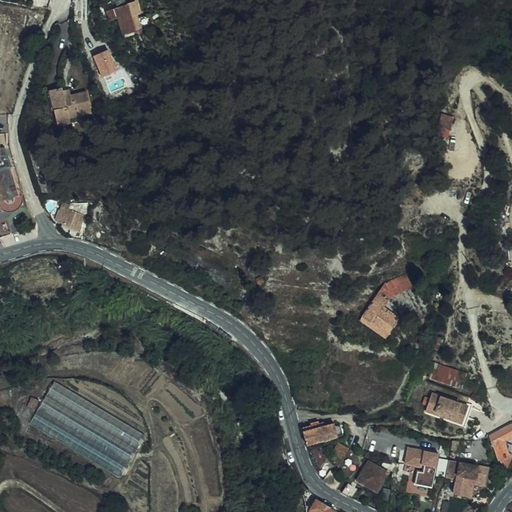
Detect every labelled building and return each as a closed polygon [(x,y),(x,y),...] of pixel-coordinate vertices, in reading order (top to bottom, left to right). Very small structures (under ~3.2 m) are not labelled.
[(117,18),(124,33),(140,26),(135,13),(138,12),(133,0),(132,0),(119,6),(118,4),(115,5),(115,7),(110,9),(105,11),(109,21),(117,18)] [(102,76),(119,70),(111,48),(94,53),(102,76)] [(63,97),(61,91),(49,94),(57,124),(92,115),(86,94),(70,98),(69,96),(63,97)] [(436,134),(450,137),(455,115),(442,112),(436,134)] [(0,203),(6,202),(8,204),(11,204),(14,203),(15,199),(21,197),(8,155),(0,155),(0,203)] [(259,199),(259,200),(260,202),(261,203),(262,204),(263,205),(265,206),(266,206),(268,206),(270,206),(271,204),(272,203),(273,202),(274,200),(274,198),(273,196),(272,195),(271,193),(270,193),(268,192),(266,192),(264,192),(263,193),(261,194),(260,195),(260,197),(259,199)] [(76,234),(82,237),(84,224),(80,222),(85,206),(80,204),(77,211),(66,206),(60,222),(77,228),(76,234)] [(389,294),(415,283),(410,270),(387,278),(385,275),(381,276),(382,280),(389,294)] [(371,320),(375,311),(384,305),(381,303),(386,298),(375,290),(358,314),(365,319),(366,317),(371,320)] [(231,300),(224,297),(220,304),(228,308),(231,300)] [(375,311),(371,320),(384,329),(395,313),(384,305),(375,311)] [(458,386),(463,369),(436,361),(431,378),(458,386)] [(55,380),(32,424),(61,439),(64,433),(56,429),(60,420),(53,417),(59,404),(62,406),(67,396),(80,403),(84,395),(55,380)] [(465,418),(468,408),(430,397),(426,413),(454,422),(456,416),(465,418)] [(454,422),(463,425),(465,418),(456,416),(454,422)] [(315,424),(304,427),(308,443),(340,435),(337,424),(336,422),(327,424),(326,421),(315,424)] [(340,435),(346,434),(343,422),(337,424),(340,435)] [(496,444),(501,461),(501,464),(507,466),(510,458),(508,456),(508,453),(511,455),(511,453),(506,452),(503,441),(511,438),(511,426),(490,434),(493,444),(494,445),(496,444)] [(350,450),(340,444),(336,451),(346,457),(350,450)] [(440,454),(409,448),(406,465),(422,467),(422,465),(426,466),(425,473),(419,472),(416,484),(434,488),(440,454)] [(395,471),(397,462),(387,461),(383,467),(395,471)] [(389,474),(371,462),(360,480),(379,492),(389,474)] [(458,463),(450,462),(448,479),(455,480),(458,463)] [(489,482),(491,468),(461,463),(456,495),(469,497),(471,479),(489,482)] [(347,478),(335,470),(328,480),(339,489),(347,478)] [(489,482),(471,479),(469,497),(473,498),(475,484),(488,486),(489,482)] [(352,482),(346,492),(354,497),(361,486),(352,482)] [(338,511),(318,498),(313,507),(319,511),(318,511),(338,511)]
